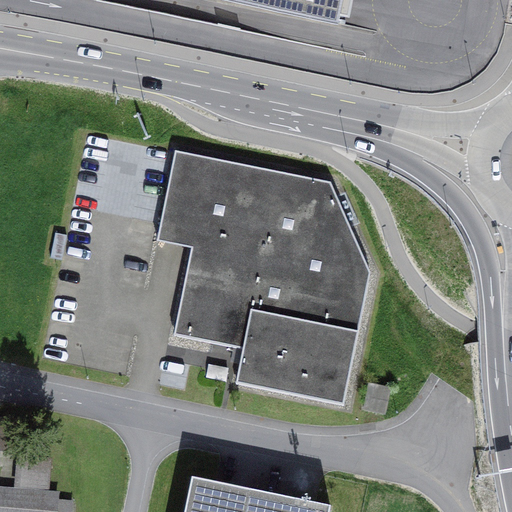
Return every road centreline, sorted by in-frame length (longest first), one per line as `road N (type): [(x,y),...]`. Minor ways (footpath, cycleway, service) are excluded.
road 1 (residential): [(460,511),(425,477),(404,470),(0,385)]
road 2 (motorway): [(339,115),(447,190),(470,219),(484,248),(508,405)]
road 3 (secondary): [(339,115),(0,50)]
road 4 (secondary): [(479,151),(339,115)]
